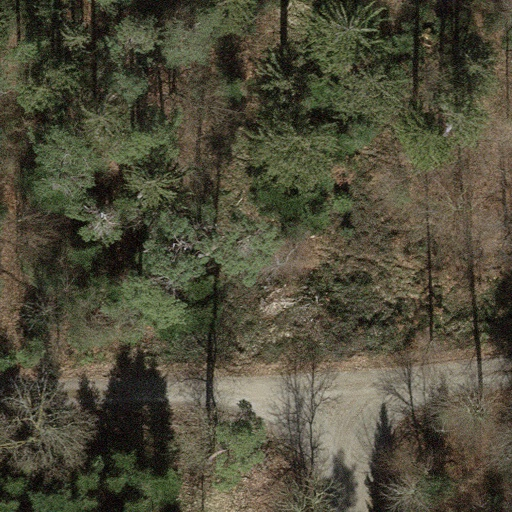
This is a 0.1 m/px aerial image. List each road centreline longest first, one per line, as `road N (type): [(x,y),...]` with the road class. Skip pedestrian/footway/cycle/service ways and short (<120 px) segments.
road 1 (track): [(0,400),(335,394)]
road 2 (track): [(335,394),(511,379)]
